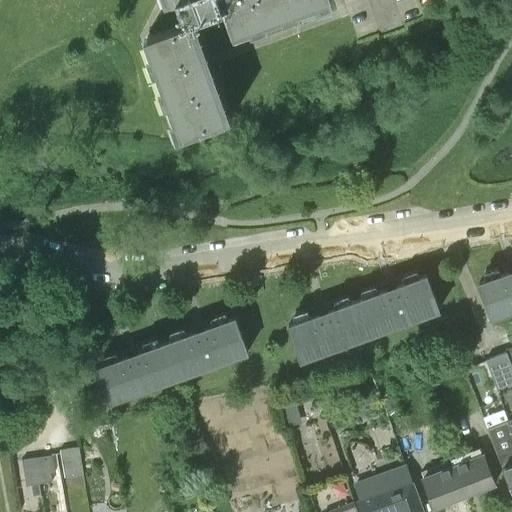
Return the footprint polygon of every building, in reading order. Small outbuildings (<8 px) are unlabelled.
[(233,32),(318,0),(172,0),(173,0),(178,0),(186,22),(148,36),(184,135),(227,119),(191,20),(224,8),(233,32)] [(492,317),(511,309),(511,265),(507,267),(508,271),(479,281),(492,317)] [(318,313),(289,324),(302,359),(439,310),(426,274),(398,285),(396,281),(385,285),(386,289),(329,309),(328,305),(316,309),(318,313)] [(127,355),(98,366),(110,401),(248,352),(235,316),(206,327),(205,323),(193,327),(195,331),(138,351),(137,347),(125,351),(127,355)] [(511,366),(506,351),(486,359),(502,400),(511,426),(511,427),(511,366)] [(313,386),(317,397),(328,394),(324,382),(313,386)] [(281,399),(288,427),(302,423),(297,404),(310,401),(308,393),(281,399)] [(389,394),(381,398),(385,405),(392,401),(389,394)] [(502,400),(480,407),(511,489),(511,427),(511,426),(502,400)] [(392,402),(385,407),(390,414),(397,409),(392,402)] [(84,474),(79,446),(60,449),(65,477),(84,474)] [(36,457),(41,483),(53,481),(51,472),(55,472),(52,454),(36,457)] [(465,495),(495,483),(483,454),(453,465),(465,495)] [(27,486),(41,483),(36,457),(23,460),(27,486)] [(435,507),(465,495),(453,465),(424,477),(435,507)] [(422,511),(419,503),(406,466),(355,484),(361,500),(358,501),(362,511),(395,511),(399,511),(422,511)] [(357,511),(354,501),(325,511),(357,511)]
